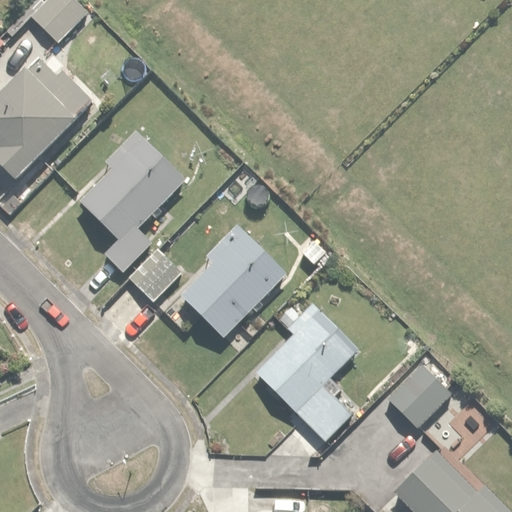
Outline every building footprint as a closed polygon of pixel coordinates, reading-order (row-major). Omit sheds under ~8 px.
[(82,0),(43,0),(30,14),(58,42),(91,8),(82,0)] [(0,88),(0,158),(18,176),(99,94),(65,61),(48,79),(29,60),(0,88)] [(112,165),(79,197),(115,235),(100,249),(124,273),(156,242),(142,228),(191,182),(140,128),(107,160),(112,165)] [(213,260),(183,288),(223,332),(290,271),(240,216),(204,250),(213,260)] [(166,251),(138,281),(157,298),(185,268),(166,251)] [(292,331),(256,370),(326,436),(358,401),(330,374),(358,345),(297,288),(274,313),(292,331)] [(423,363),(389,394),(417,423),(450,392),(423,363)] [(471,491),(433,450),(394,486),(399,492),(384,506),(389,511),(508,511),(481,482),(471,491)]
